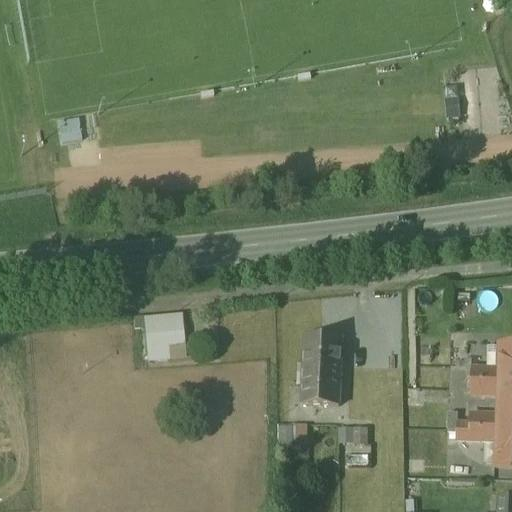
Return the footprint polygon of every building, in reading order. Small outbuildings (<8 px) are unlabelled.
[(61,142),(82,141),(80,119),(60,121),(61,142)] [(181,315),(143,319),(147,363),(169,361),(168,347),(184,346),(181,315)] [(343,339),(305,338),(302,407),(339,408),(343,339)] [(511,345),(500,345),(499,347),(501,347),(500,371),(499,398),(498,418),(497,444),(496,468),(495,468),(495,470),(511,470),(511,345)] [(500,371),(472,370),(471,397),(499,398),(500,371)] [(498,418),(469,416),(469,427),(458,426),(457,442),(497,444),(498,418)] [(307,444),(309,426),(296,425),(294,443),(307,444)] [(369,445),(368,428),(339,429),(339,446),(369,445)] [(511,494),(511,482),(503,483),(504,495),(511,494)] [(511,511),(511,501),(500,501),(499,511),(511,511)]
